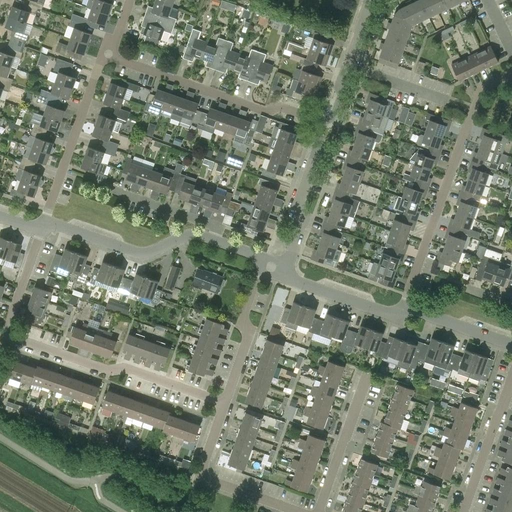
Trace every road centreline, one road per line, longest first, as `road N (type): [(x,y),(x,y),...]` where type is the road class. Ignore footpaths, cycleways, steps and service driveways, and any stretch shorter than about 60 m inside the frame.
road 1 (residential): [(403,307),(477,95),(511,75)]
road 2 (residential): [(323,122),(278,106),(266,111),(104,54)]
road 3 (residential): [(225,402),(4,335)]
road 4 (residential): [(300,511),(199,477),(225,402)]
road 5 (residential): [(42,226),(104,54)]
road 6 (residential): [(212,240),(185,235),(143,254),(42,226)]
road 7 (residential): [(280,271),(303,220),(298,209),(323,122)]
road 8 (residential): [(225,402),(263,258)]
road 9 (residential): [(318,511),(367,374)]
road 10 (residential): [(511,379),(463,511)]
road 11 (residential): [(403,307),(399,317),(280,271)]
road 12 (residential): [(323,122),(331,119),(369,0)]
road 13 (residential): [(212,240),(217,226),(113,191)]
